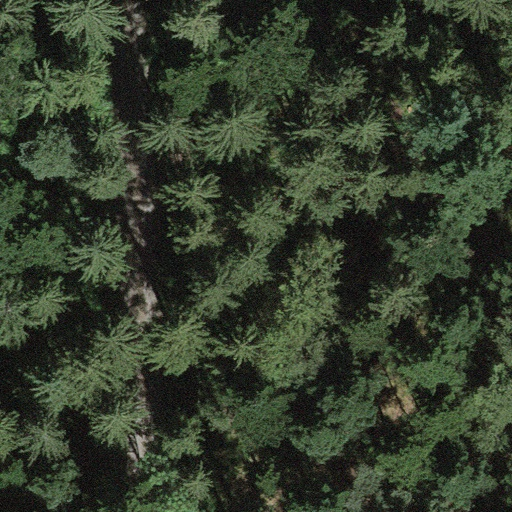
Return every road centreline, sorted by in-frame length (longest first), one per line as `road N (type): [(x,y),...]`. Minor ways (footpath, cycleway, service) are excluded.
road 1 (track): [(135,0),(156,511)]
road 2 (track): [(338,0),(393,129),(511,238)]
